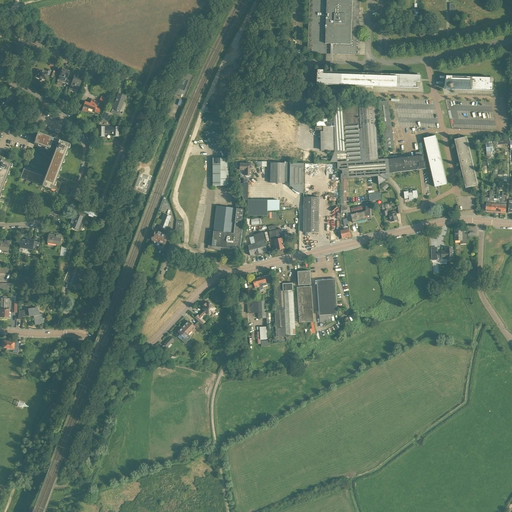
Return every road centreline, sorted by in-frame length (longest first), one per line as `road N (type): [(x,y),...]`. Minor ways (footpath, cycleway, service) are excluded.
road 1 (residential): [(23,38),(147,86),(156,97),(83,334)]
road 2 (residential): [(232,272),(436,223),(481,221)]
road 3 (residential): [(44,100),(78,129),(80,177),(43,220),(0,225)]
road 4 (track): [(5,511),(36,426),(77,355)]
road 5 (residential): [(112,344),(145,345),(205,285),(232,272)]
road 6 (unclassified): [(426,58),(456,190)]
road 7 (unclassified): [(511,341),(480,292),(481,221)]
